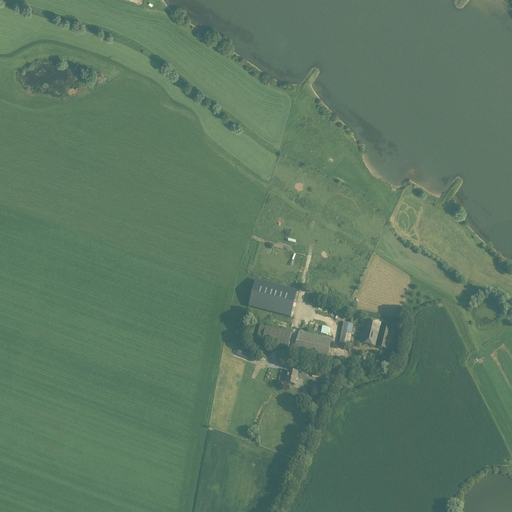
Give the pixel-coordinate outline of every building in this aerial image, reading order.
[(255,283),(249,308),(291,318),(297,293),(255,283)] [(380,332),(379,332),(381,324),(367,320),(365,329),(362,328),(361,332),(364,333),(362,344),(375,347),(375,346),(377,347),(376,348),(392,351),(396,332),(381,328),(380,332)] [(262,342),(287,349),(292,332),(266,326),(266,327),(259,326),(256,340),(262,341),(262,342)] [(326,363),(332,338),(299,330),(293,355),(326,363)] [(340,340),(338,346),(349,348),(350,342),(340,340)] [(331,371),(313,369),(312,377),(329,380),(331,371)] [(286,383),(295,385),(297,374),(289,372),(286,383)]
